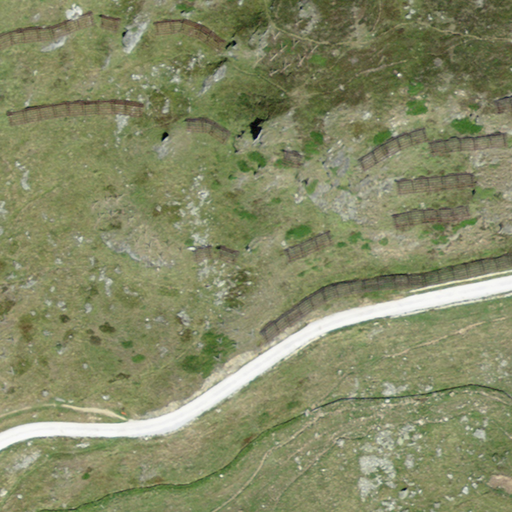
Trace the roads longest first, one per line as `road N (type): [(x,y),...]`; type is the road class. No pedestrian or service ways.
road 1 (track): [(511,282),(328,322),(180,416),(148,427)]
road 2 (track): [(148,427),(51,429),(0,441)]
